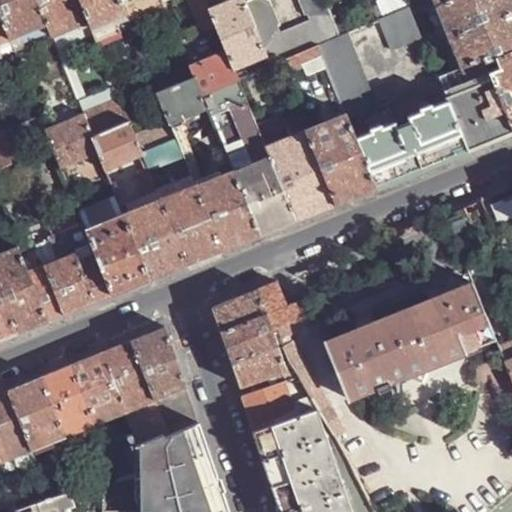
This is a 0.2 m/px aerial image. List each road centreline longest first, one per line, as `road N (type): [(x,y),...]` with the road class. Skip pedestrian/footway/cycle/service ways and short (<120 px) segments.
road 1 (residential): [(179,293),(511,159)]
road 2 (residential): [(253,511),(179,293)]
road 3 (residential): [(0,364),(179,293)]
